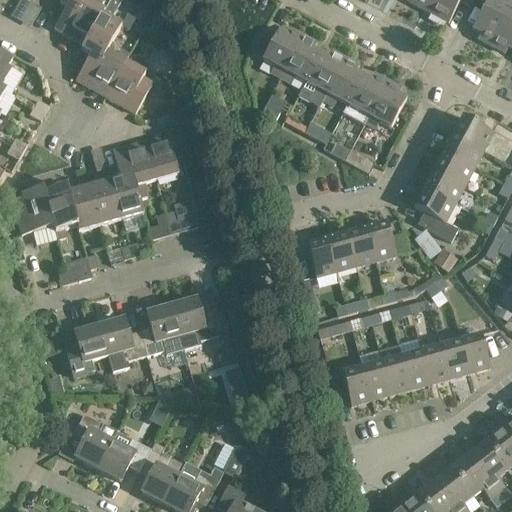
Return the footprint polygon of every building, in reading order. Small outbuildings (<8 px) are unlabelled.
[(28,28),(39,9),(22,0),(18,0),(9,17),(28,28)] [(63,37),(83,0),(59,0),(59,1),(68,6),(54,31),(63,37)] [(83,48),(109,0),(83,0),(63,37),(83,48)] [(86,89),(105,54),(121,25),(111,19),(122,1),(121,1),(121,0),(109,0),(83,48),(81,52),(90,57),(75,83),(86,89)] [(414,0),(412,6),(430,16),(438,0),(414,0)] [(461,0),(438,0),(430,16),(448,26),(461,0)] [(477,41),(491,48),(511,10),(511,5),(504,1),(500,8),(489,2),(473,31),(480,36),(477,41)] [(163,13),(163,18),(166,22),(171,23),(175,20),(175,15),(172,11),(167,10),(163,13)] [(507,51),(511,53),(511,10),(491,48),(505,55),(507,51)] [(140,22),(138,16),(135,21),(127,17),(120,29),(129,33),(135,22),(138,24),(140,22)] [(263,36),(251,57),(262,63),(274,70),(270,76),(280,82),(284,75),(303,39),(290,32),(287,38),(278,33),(268,28),(263,36)] [(284,75),(280,82),(290,87),(294,80),(306,87),(322,56),(314,51),(317,46),(303,39),(284,75)] [(0,52),(0,91),(10,75),(12,70),(7,68),(10,63),(12,59),(0,52)] [(116,61),(105,54),(86,89),(105,100),(129,57),(121,53),(116,61)] [(188,69),(185,54),(171,57),(174,72),(188,69)] [(306,87),(299,100),(309,106),(317,93),(326,98),(345,61),(332,54),(329,60),(322,56),(306,87)] [(129,58),(129,57),(105,100),(134,116),(151,85),(142,80),(144,76),(125,66),(129,58)] [(347,109),(348,110),(364,79),(356,74),(359,69),(345,61),(321,107),(332,113),(337,104),(347,109)] [(365,127),(388,85),(375,78),(372,83),(364,79),(348,110),(347,109),(343,117),(365,128),(365,127)] [(388,85),(365,127),(375,133),(379,126),(390,132),(407,102),(398,97),(401,92),(388,85)] [(33,111),(45,118),(49,110),(38,103),(33,111)] [(265,109),(260,120),(274,127),(279,117),(265,109)] [(41,125),(45,118),(33,111),(29,119),(41,125)] [(154,114),(157,123),(169,120),(167,111),(154,114)] [(453,138),(484,154),(494,136),(463,119),(453,138)] [(511,161),(495,152),(492,157),(511,168),(511,132),(505,128),(499,125),(494,134),(511,143),(511,161)] [(305,137),(304,138),(315,144),(321,133),(310,127),(305,137)] [(444,156),(474,173),(484,154),(453,138),(444,156)] [(166,140),(144,146),(154,185),(177,178),(166,140)] [(11,149),(22,156),(27,149),(15,141),(11,149)] [(144,146),(122,152),(138,203),(149,200),(145,187),(154,185),(144,146)] [(330,157),(344,166),(351,153),(350,153),(349,154),(336,147),(330,157)] [(18,164),(21,158),(22,156),(11,149),(6,157),(18,164)] [(118,183),(109,185),(120,224),(141,218),(137,204),(138,203),(122,152),(110,155),(118,183)] [(351,153),(344,166),(368,179),(375,167),(351,153)] [(434,174),(464,191),(474,173),(444,156),(434,174)] [(511,171),(508,180),(503,188),(511,192),(511,171)] [(434,174),(424,192),(455,209),(464,191),(434,174)] [(109,185),(87,191),(98,230),(120,224),(109,185)] [(511,192),(503,188),(498,198),(507,203),(511,193),(511,192)] [(75,230),(67,201),(66,197),(64,191),(43,197),(56,244),(58,244),(67,241),(64,233),(75,230)] [(77,236),(98,230),(87,191),(66,197),(67,201),(75,230),(77,236)] [(56,244),(43,197),(42,192),(20,198),(22,202),(11,205),(20,239),(32,236),(36,250),(56,244)] [(455,209),(424,192),(414,211),(424,216),(417,229),(425,233),(451,247),(458,234),(445,227),(455,209)] [(176,214),(163,218),(169,239),(201,231),(197,217),(178,223),(176,214)] [(489,215),(484,224),(493,229),(498,221),(489,215)] [(169,239),(163,218),(155,220),(158,228),(146,231),(150,245),(169,239)] [(488,239),(493,229),(484,224),(479,234),(488,239)] [(366,232),(376,266),(395,261),(386,226),(366,232)] [(346,237),(356,272),(376,266),(366,232),(346,237)] [(494,241),(489,251),(498,255),(503,246),(508,237),(499,232),(494,241)] [(421,233),(411,243),(428,262),(439,252),(421,233)] [(346,237),(326,243),(336,277),(356,272),(346,237)] [(336,277),(326,243),(306,248),(316,283),(336,277)] [(127,249),(131,262),(140,260),(137,247),(127,249)] [(124,264),(131,262),(127,249),(121,251),(124,264)] [(498,255),(489,251),(485,260),(493,265),(498,255)] [(443,253),(434,267),(447,276),(456,263),(443,253)] [(66,275),(65,275),(69,288),(92,281),(90,274),(87,275),(83,261),(70,265),(68,259),(62,261),(66,275)] [(87,275),(90,274),(98,271),(94,259),(83,261),(87,275)] [(470,271),(460,278),(466,286),(475,279),(470,271)] [(62,290),(69,288),(65,275),(58,277),(62,290)] [(384,298),(386,308),(397,305),(416,300),(425,293),(433,288),(442,281),(437,276),(413,293),(410,294),(407,295),(407,292),(394,295),(392,296),(390,288),(382,290),(384,298)] [(442,281),(433,288),(439,296),(448,290),(442,281)] [(308,284),(298,287),(304,308),(314,305),(308,284)] [(433,288),(425,293),(430,302),(439,296),(433,288)] [(386,308),(384,298),(364,303),(367,313),(386,308)] [(367,313),(364,303),(345,309),(348,319),(367,313)] [(171,312),(182,352),(219,342),(212,316),(200,319),(197,305),(171,312)] [(408,309),(411,319),(421,316),(419,306),(408,309)] [(336,311),(335,311),(337,321),(348,319),(345,309),(336,311)] [(411,319),(408,309),(398,312),(388,314),(392,326),(402,323),(401,322),(411,319)] [(182,352),(171,312),(146,318),(150,333),(138,337),(145,362),(182,352)] [(511,317),(501,313),(498,320),(508,326),(511,317)] [(369,320),(372,329),(382,326),(379,317),(369,320)] [(372,329),(369,320),(359,323),(349,326),(352,335),(362,332),(372,329)] [(145,362),(138,337),(128,339),(124,324),(99,331),(107,361),(110,374),(128,370),(127,367),(145,362)] [(331,341),(342,337),(339,328),(329,331),(331,341)] [(91,365),(107,361),(99,331),(74,338),(78,353),(67,356),(74,381),(94,376),(91,365)] [(461,345),(470,378),(490,373),(481,340),(461,345)] [(441,350),(450,383),(470,378),(461,345),(441,350)] [(51,346),(40,349),(41,351),(44,361),(55,357),(51,346)] [(421,356),(430,389),(450,383),(441,350),(421,356)] [(361,372),(370,405),(390,400),(381,367),(378,355),(358,360),(361,372)] [(401,361),(410,394),(430,389),(421,356),(401,361)] [(390,400),(410,394),(401,361),(381,367),(390,400)] [(361,372),(341,378),(350,411),(370,405),(361,372)] [(144,387),(142,392),(143,398),(153,396),(151,386),(144,387)] [(191,390),(180,393),(184,405),(195,402),(191,390)] [(234,416),(229,427),(243,434),(248,423),(234,416)] [(74,461),(96,473),(112,444),(116,437),(83,419),(71,442),(81,447),(74,461)] [(511,425),(502,433),(511,446),(511,425)] [(57,433),(51,441),(57,445),(63,437),(57,433)] [(511,446),(502,433),(484,447),(506,475),(511,470),(511,446)] [(128,471),(138,477),(155,446),(154,446),(150,454),(131,444),(127,451),(112,444),(96,473),(120,486),(128,471)] [(140,496),(164,509),(178,482),(178,481),(184,469),(161,457),(164,451),(155,446),(138,477),(148,482),(140,496)] [(223,476),(236,483),(249,457),(248,457),(251,453),(239,446),(237,450),(236,450),(223,476)] [(506,475),(484,447),(467,460),(502,506),(510,499),(497,482),(506,475)] [(502,506),(467,460),(450,473),(472,501),(482,493),(495,511),(502,506)] [(202,511),(222,476),(214,471),(209,478),(201,474),(193,490),(178,482),(164,509),(169,511),(202,511)] [(472,501),(450,473),(433,486),(452,511),(465,511),(462,508),(472,501)] [(452,511),(433,486),(415,499),(425,511),(452,511)] [(247,511),(240,508),(245,498),(229,490),(217,511),(247,511)] [(425,511),(415,499),(397,511),(425,511)]
